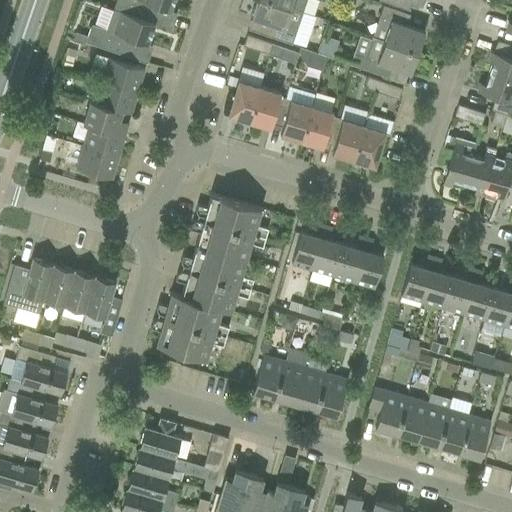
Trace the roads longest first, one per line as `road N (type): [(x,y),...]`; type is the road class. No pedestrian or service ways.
road 1 (residential): [(120,372),(134,389),(511,511)]
road 2 (residential): [(404,206),(187,149)]
road 3 (residential): [(404,206),(470,0)]
road 4 (residential): [(56,511),(87,393),(120,372)]
road 5 (residential): [(187,149),(174,121),(214,0)]
road 6 (residential): [(120,372),(145,273),(132,232)]
road 7 (residential): [(132,232),(0,192)]
